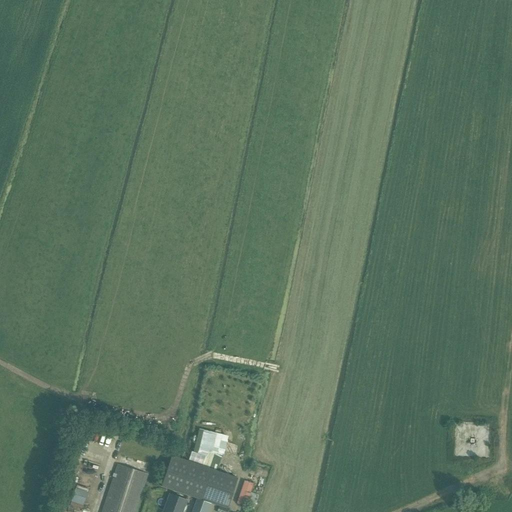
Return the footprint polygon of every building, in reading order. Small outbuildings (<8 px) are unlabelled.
[(193,453),(204,456),(210,432),(199,429),(193,453)] [(171,456),(161,486),(196,499),(210,503),(220,507),(227,509),(237,479),(209,469),(211,466),(213,460),(214,455),(207,452),(202,467),(182,460),(171,456)] [(118,466),(113,483),(111,483),(101,511),(134,511),(147,476),(118,466)] [(78,468),(75,478),(94,484),(97,474),(78,468)] [(88,489),(76,485),(70,505),(81,509),(88,489)] [(162,511),(182,511),(187,500),(169,494),(162,511)] [(196,499),(191,511),(206,511),(210,503),(196,499)]
